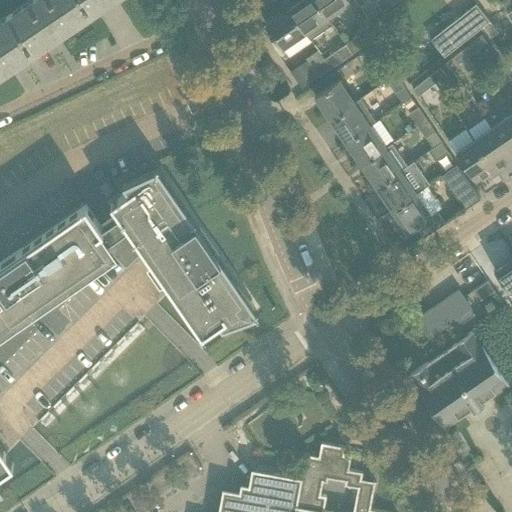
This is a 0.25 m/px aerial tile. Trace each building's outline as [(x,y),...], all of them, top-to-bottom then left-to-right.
[(83,0),(28,0),(8,14),(32,50),(91,10),(83,0)] [(83,0),(91,10),(105,0),(83,0)] [(288,7),(287,8),(303,31),(309,40),(332,24),(326,16),(315,0),(301,0),(289,9),(288,7)] [(315,0),(326,16),(348,1),(348,2),(349,1),(348,0),(315,0)] [(393,0),(377,0),(376,1),(382,11),(395,2),(393,0)] [(476,4),(431,39),(444,56),(489,20),(476,4)] [(303,31),(287,8),(288,9),(266,24),(265,23),(264,24),(281,48),(282,47),(281,46),(303,31)] [(8,14),(0,19),(0,71),(32,50),(8,14)] [(482,26),(490,38),(497,33),(489,22),(482,26)] [(358,35),(346,43),(353,53),(365,45),(358,35)] [(481,35),(464,49),(469,56),(487,41),(481,35)] [(464,49),(453,57),(458,64),(469,56),(464,49)] [(335,51),(324,59),(329,68),(341,60),(335,51)] [(329,68),(324,59),(312,67),(318,75),(329,68)] [(379,68),(387,81),(396,75),(387,62),(379,68)] [(440,67),(430,75),(435,82),(445,75),(440,67)] [(396,75),(387,81),(395,92),(404,87),(396,75)] [(430,75),(413,89),(418,95),(435,82),(430,75)] [(331,117),(332,118),(354,103),(338,79),(339,78),(338,77),(314,94),(314,95),(315,94),(330,116),(329,117),(330,118),(331,117)] [(354,103),(332,118),(346,139),(345,140),(347,140),(347,141),(369,126),(375,121),(360,99),(354,103)] [(409,112),(418,125),(426,119),(418,107),(409,112)] [(511,119),(509,115),(491,128),(511,156),(511,155),(511,119)] [(426,119),(418,125),(426,137),(434,131),(426,119)] [(361,163),(362,163),(384,148),(369,126),(347,141),(362,162),(361,162),(361,163)] [(491,128),(474,140),(497,173),(505,168),(501,163),(511,156),(491,128)] [(497,173),(474,140),(455,152),(475,181),(485,174),(488,179),(497,173)] [(434,159),(447,151),(441,142),(428,151),(434,159)] [(384,148),(362,163),(377,184),(376,185),(377,186),(378,185),(378,186),(407,166),(391,143),(384,148)] [(393,208),(415,193),(428,184),(413,162),(407,166),(378,186),(393,208)] [(457,165),(448,170),(442,175),(465,209),(480,199),(457,165)] [(117,214),(166,285),(201,335),(219,323),(221,327),(258,314),(250,302),(159,170),(157,167),(122,183),(128,191),(117,199),(124,209),(117,214)] [(97,180),(98,180),(104,176),(104,175),(100,170),(94,174),(93,174),(97,180)] [(98,186),(106,197),(115,191),(107,180),(98,186)] [(402,237),(417,226),(424,237),(445,223),(437,211),(431,215),(415,193),(393,208),(392,208),(392,209),(389,211),(396,221),(393,224),(402,237)] [(0,261),(0,325),(28,306),(47,293),(99,257),(94,251),(93,250),(104,243),(97,232),(103,228),(101,226),(85,203),(79,207),(0,261)] [(495,270),(494,270),(505,287),(510,295),(511,297),(511,259),(495,271),(495,270)] [(473,289),(480,299),(494,290),(487,280),(473,289)] [(459,291),(421,317),(433,334),(450,321),(451,321),(455,327),(474,314),(470,308),(471,308),(459,291)] [(419,389),(445,427),(473,408),(474,410),(484,403),(483,401),(509,383),(483,345),(482,346),(472,331),(455,343),(455,344),(428,363),(427,361),(410,374),(420,388),(419,389)] [(386,511),(369,509),(374,481),(360,478),(362,471),(348,469),(350,455),(343,453),(345,446),(321,442),(318,456),(304,453),(301,467),(287,465),(286,475),(276,473),(218,511),(386,511)] [(0,491),(3,490),(0,484),(0,474),(13,465),(0,447),(0,491)]
